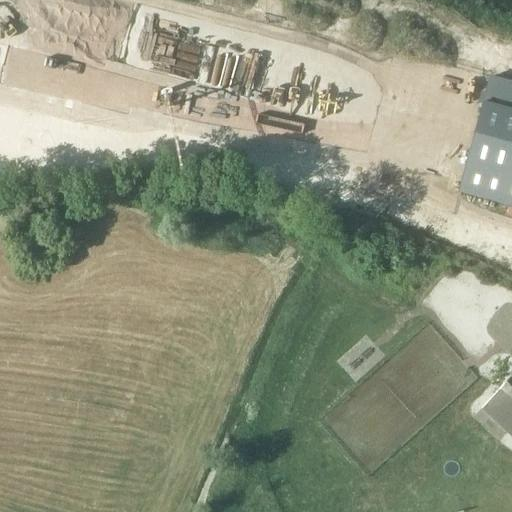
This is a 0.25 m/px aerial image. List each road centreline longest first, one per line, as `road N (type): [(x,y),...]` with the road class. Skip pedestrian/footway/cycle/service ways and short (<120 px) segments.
road 1 (track): [(0,37),(300,117)]
road 2 (track): [(0,153),(300,117)]
road 3 (track): [(381,115),(388,103),(384,71),(313,43),(147,0)]
road 4 (track): [(300,117),(381,115),(447,201),(511,223)]
road 5 (track): [(0,98),(147,134)]
